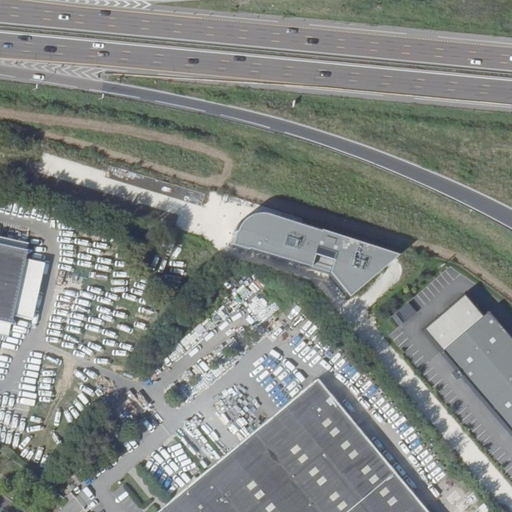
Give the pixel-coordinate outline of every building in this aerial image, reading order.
[(331,272),(351,295),(400,254),(265,212),(255,213),(246,218),(241,223),(238,229),(232,244),(331,272)] [(0,245),(25,251),(28,237),(0,230),(0,245)] [(25,251),(0,245),(0,324),(9,326),(13,327),(10,322),(11,317),(23,261),(25,255),(29,252),(25,251)] [(23,261),(11,317),(30,321),(43,265),(23,261)] [(389,317),(397,327),(414,313),(405,303),(389,317)] [(511,342),(487,311),(439,351),(511,436),(511,342)] [(0,324),(0,338),(6,340),(9,326),(0,324)] [(178,509),(174,511),(423,511),(316,380),(171,500),(178,509)] [(156,511),(174,511),(178,509),(171,500),(156,511)]
